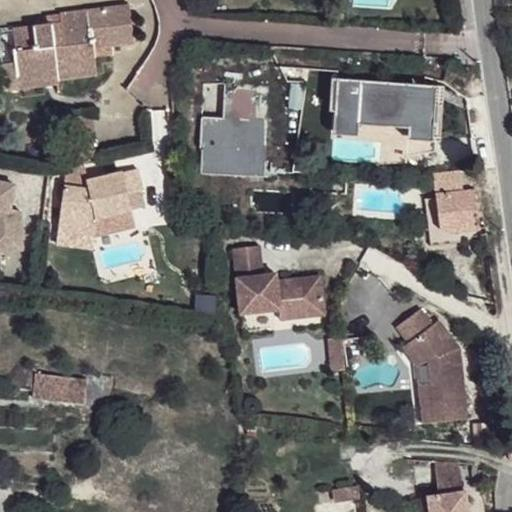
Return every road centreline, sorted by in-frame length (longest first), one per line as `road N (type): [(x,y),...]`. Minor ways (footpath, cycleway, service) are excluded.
road 1 (unknown): [(511,349),(391,264),(318,232),(284,228)]
road 2 (residential): [(483,0),(511,205)]
